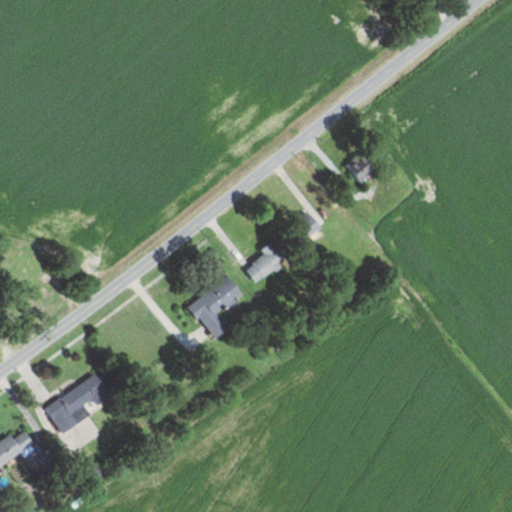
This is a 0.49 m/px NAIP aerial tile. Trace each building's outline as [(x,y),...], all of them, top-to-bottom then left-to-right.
[(375,168),(357,152),(344,167),(362,183),(375,168)] [(318,227),(306,212),(285,230),(297,244),(318,227)] [(398,243),(413,228),(402,216),(386,231),(398,243)] [(253,281),(284,262),(272,244),(242,264),(253,281)] [(239,293),(226,276),(186,304),(211,339),(228,327),(218,314),(235,302),(232,298),(239,293)] [(43,407),(59,433),(92,412),(89,409),(108,397),(94,375),(43,407)] [(0,465),(30,444),(21,431),(10,439),(7,435),(0,439),(0,465)]
